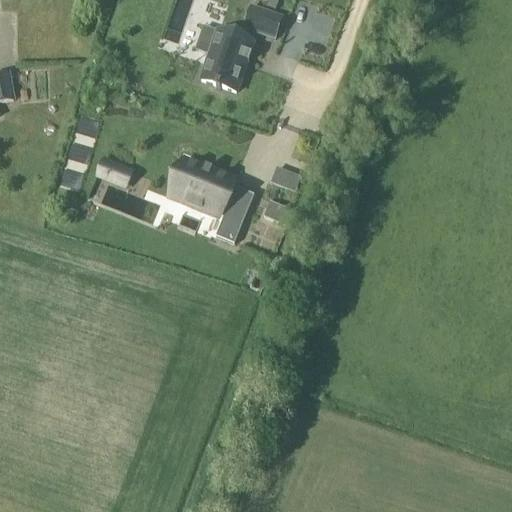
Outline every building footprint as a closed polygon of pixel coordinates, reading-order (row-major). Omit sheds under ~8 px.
[(233,35),(214,85),(249,98),(271,39),(289,46),(297,24),(267,12),(258,35),(260,35),(257,44),(233,35)] [(7,76),(0,77),(0,105),(12,103),(7,76)] [(4,106),(0,107),(0,125),(11,121),(4,106)] [(225,166),(176,146),(168,165),(187,172),(186,176),(185,176),(164,228),(200,242),(200,243),(201,243),(209,222),(212,223),(212,222),(210,221),(212,216),(214,217),(215,215),(212,215),(222,190),(221,189),(221,190),(216,189),(225,166)] [(268,205),(262,220),(278,227),(284,211),(268,205)] [(116,240),(139,242),(141,223),(117,221),(116,240)]
